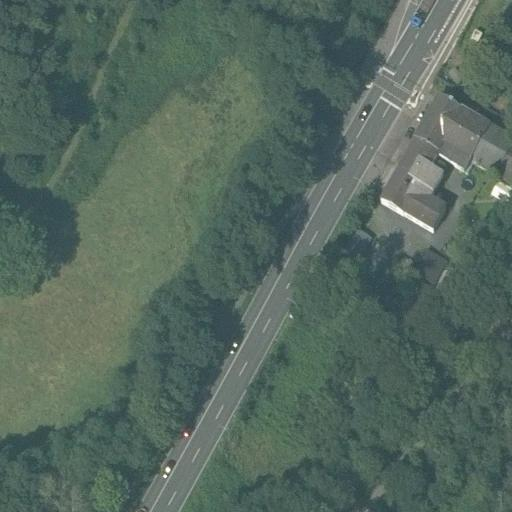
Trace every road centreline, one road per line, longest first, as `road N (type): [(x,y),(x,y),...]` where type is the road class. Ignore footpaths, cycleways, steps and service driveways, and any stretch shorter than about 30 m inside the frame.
road 1 (primary): [(440,0),(150,511)]
road 2 (track): [(0,268),(145,0)]
